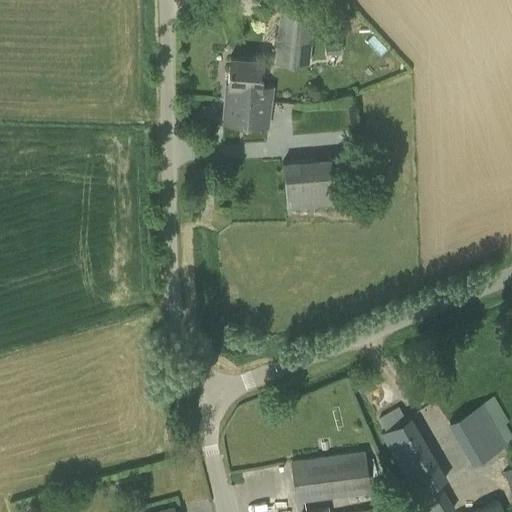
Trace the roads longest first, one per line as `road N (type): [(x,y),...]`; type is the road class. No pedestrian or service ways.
road 1 (unclassified): [(202,397),(172,284),(166,0)]
road 2 (unclassified): [(202,397),(511,276)]
